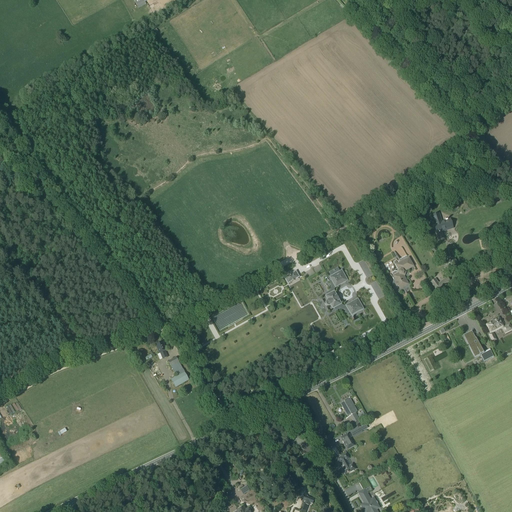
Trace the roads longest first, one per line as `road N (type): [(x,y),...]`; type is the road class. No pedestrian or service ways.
road 1 (track): [(476,134),(406,191),(148,334)]
road 2 (unclassified): [(52,511),(291,397)]
road 3 (unclassified): [(291,397),(511,285)]
road 4 (unknown): [(118,290),(0,146)]
road 5 (track): [(348,0),(476,134)]
road 6 (track): [(148,334),(85,356),(0,402)]
road 7 (track): [(87,360),(0,247)]
road 8 (unknown): [(0,359),(118,290)]
road 9 (unclassified): [(352,511),(291,397)]
